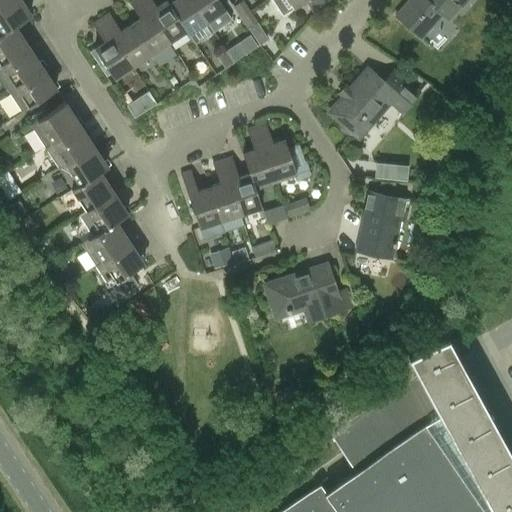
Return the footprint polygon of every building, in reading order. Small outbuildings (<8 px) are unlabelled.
[(0,31),(1,31),(2,32),(14,24),(15,25),(30,15),(20,0),(4,0),(0,3),(0,31)] [(151,55),(168,43),(140,0),(129,0),(129,1),(141,19),(131,25),(151,55)] [(152,0),(140,0),(168,43),(186,31),(169,4),(167,1),(157,7),(152,0)] [(174,0),(169,4),(186,31),(188,34),(206,22),(191,0),(174,0)] [(232,20),(225,10),(218,0),(191,0),(206,22),(207,22),(213,32),(232,20)] [(271,0),(282,16),(294,8),(294,9),(307,0),(271,0)] [(408,0),(393,17),(420,40),(441,15),(447,20),(464,0),(470,0),(472,1),(473,0),(408,0)] [(232,7),(239,18),(249,12),(242,1),(232,7)] [(247,29),(248,28),(256,22),(249,12),(239,18),(247,29)] [(132,67),(151,55),(131,25),(121,32),(109,14),(101,19),(132,67)] [(114,79),(132,67),(101,19),(92,25),(104,43),(94,49),(114,79)] [(0,63),(28,45),(15,25),(14,24),(2,32),(1,31),(0,31),(0,63)] [(0,63),(0,64),(0,65),(5,72),(0,74),(0,79),(7,90),(14,86),(13,85),(42,66),(28,45),(0,63)] [(56,88),(42,66),(13,85),(14,86),(18,92),(12,96),(21,111),(56,88)] [(383,82),(367,68),(328,112),(343,125),(344,133),(355,142),(374,120),(370,117),(389,95),(405,109),(418,93),(393,71),(383,82)] [(135,101),(127,107),(134,118),(146,110),(155,104),(149,94),(148,93),(135,101)] [(43,147),(51,142),(50,141),(79,123),(65,101),(36,120),(42,129),(35,133),(43,147)] [(57,168),(65,163),(64,162),(93,144),(79,123),(50,141),(51,142),(55,149),(48,153),(57,168)] [(274,181),(293,174),(296,181),(311,176),(306,161),(304,162),(298,145),(287,149),(284,139),(273,143),(266,123),(256,126),(274,181)] [(255,187),(274,181),(256,126),(247,130),(253,149),(242,153),(248,169),(255,187)] [(62,175),(70,187),(76,183),(78,184),(99,170),(107,166),(93,144),(64,162),(65,163),(69,171),(62,175)] [(262,207),(255,187),(248,169),(238,172),(233,156),(222,160),(240,215),(262,207)] [(219,222),(240,215),(222,160),(212,163),(218,179),(207,183),(219,222)] [(75,196),(83,209),(113,191),(99,170),(78,184),(76,183),(70,187),(69,188),(75,196)] [(190,171),(180,174),(199,228),(219,222),(207,183),(196,187),(190,171)] [(83,209),(84,210),(88,218),(82,222),(91,235),(97,230),(98,231),(116,220),(116,221),(128,214),(113,191),(83,209)] [(404,221),(408,199),(367,191),(354,252),(390,259),(399,220),(404,221)] [(305,198),(283,206),(288,220),(310,212),(305,198)] [(265,221),(282,220),(280,206),(263,208),(265,221)] [(94,265),(101,260),(100,259),(129,241),(116,221),(116,220),(98,231),(97,230),(91,235),(86,238),(92,247),(86,250),(94,265)] [(143,263),(129,241),(100,259),(101,260),(106,267),(99,272),(108,286),(115,281),(129,272),(143,263)] [(308,321),(351,306),(345,290),(336,293),(326,264),(264,285),(275,318),(304,308),(308,321)] [(129,272),(115,281),(122,293),(136,283),(129,272)] [(484,410),(445,339),(408,360),(417,377),(331,436),(353,471),(324,492),(319,484),(279,511),(511,511),(511,498),(470,421),(484,410)]
